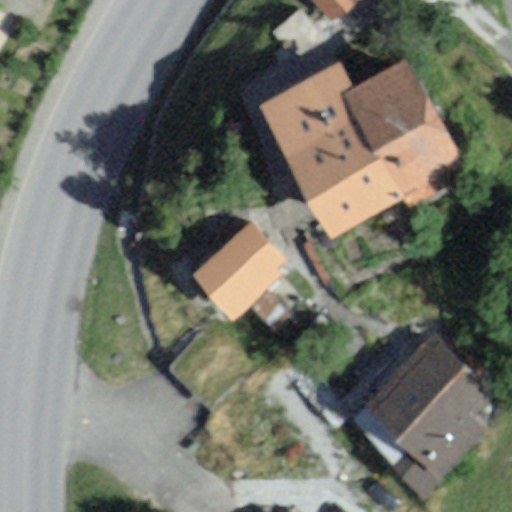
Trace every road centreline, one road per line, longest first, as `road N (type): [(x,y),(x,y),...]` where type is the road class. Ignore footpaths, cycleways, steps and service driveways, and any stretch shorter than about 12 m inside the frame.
road 1 (secondary): [(173,0),(106,109),(46,258),(28,379)]
road 2 (residential): [(28,379),(169,486)]
road 3 (secondary): [(28,379),(27,511)]
